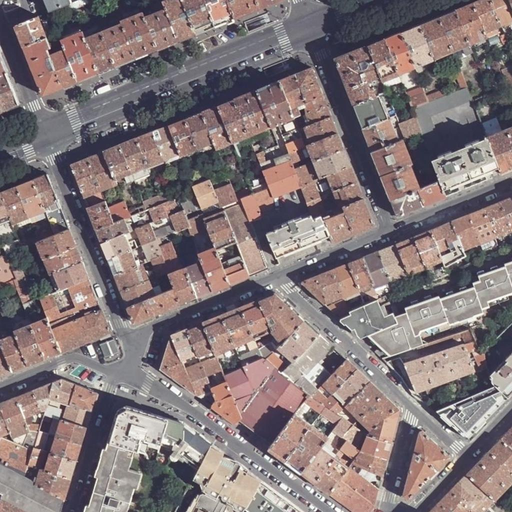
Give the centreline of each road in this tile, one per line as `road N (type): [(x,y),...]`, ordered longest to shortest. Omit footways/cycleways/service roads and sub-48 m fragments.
road 1 (secondary): [(310,27),(44,133)]
road 2 (residential): [(119,374),(188,408),(329,511)]
road 3 (residential): [(133,355),(44,133)]
road 4 (residential): [(391,229),(310,27)]
road 5 (residential): [(409,407),(277,276)]
road 6 (residential): [(133,355),(146,331),(277,276)]
road 7 (residential): [(73,511),(119,374)]
road 8 (residential): [(391,229),(511,182)]
road 9 (residential): [(0,388),(70,358),(119,374)]
road 10 (residential): [(0,17),(44,133)]
road 11 (residential): [(277,276),(391,229)]
